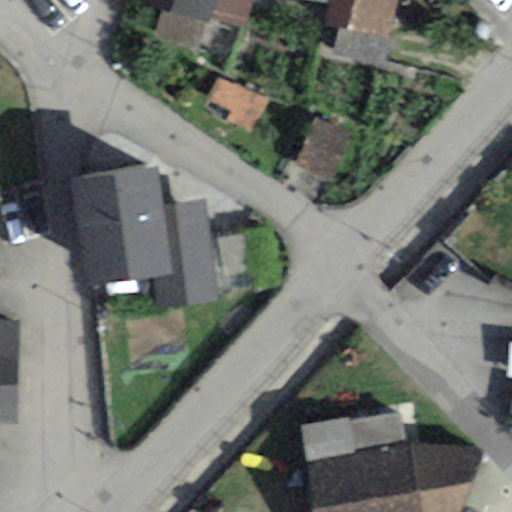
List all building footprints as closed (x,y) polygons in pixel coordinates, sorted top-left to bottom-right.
[(249,0),(133,0),(156,6),(147,40),(196,53),(205,20),(242,30),(249,0)] [(388,41),(396,0),(329,0),(324,28),(338,31),(388,41)] [(383,66),(388,41),(338,31),(333,56),(383,66)] [(216,81),(201,108),(246,132),(266,101),(216,81)] [(329,184),(345,137),(308,125),(292,172),(329,184)] [(205,201),(163,208),(157,168),(73,181),(89,287),(151,277),(157,311),(220,301),(205,201)] [(266,234),(220,241),(229,300),(275,293),(266,234)] [(0,422),(13,423),(19,323),(0,321),(0,422)] [(511,345),(508,345),(503,380),(511,380),(511,345)] [(398,407),(299,424),(314,511),(423,511),(412,446),(405,447),(398,407)] [(459,511),(483,454),(412,446),(423,511),(459,511)]
